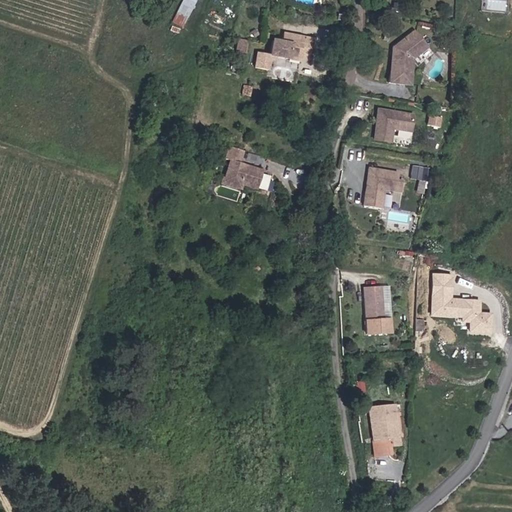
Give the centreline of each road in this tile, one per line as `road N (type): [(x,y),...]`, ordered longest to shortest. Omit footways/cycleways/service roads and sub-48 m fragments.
road 1 (track): [(0,20),(89,50),(128,97),(129,112),(122,180),(51,408),(33,432),(0,426)]
road 2 (unclassified): [(357,0),(335,277),(359,511)]
road 3 (residential): [(419,511),(472,462),(511,360)]
road 4 (track): [(122,180),(0,143)]
